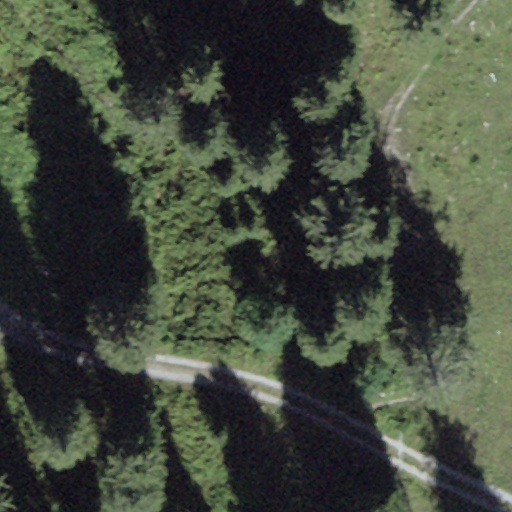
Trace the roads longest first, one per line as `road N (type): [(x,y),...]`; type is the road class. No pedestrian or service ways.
road 1 (track): [(0,318),(33,338),(155,360),(279,396),(354,430)]
road 2 (track): [(354,430),(511,507)]
